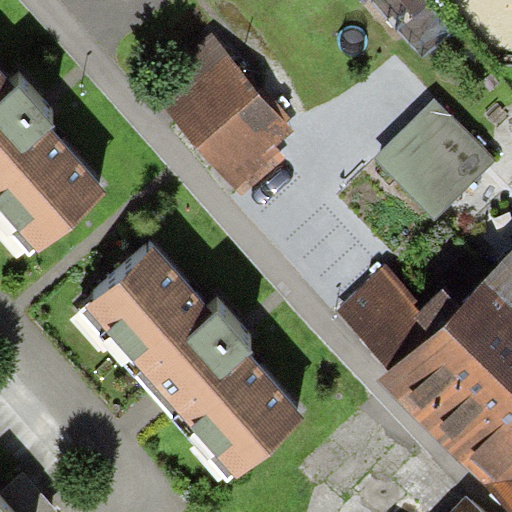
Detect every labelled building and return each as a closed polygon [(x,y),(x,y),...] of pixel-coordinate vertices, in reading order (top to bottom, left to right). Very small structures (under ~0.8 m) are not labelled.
[(213,31),(152,83),(243,188),(285,152),(271,136),(290,120),(213,31)] [(0,49),(0,183),(38,228),(105,172),(0,49)] [(432,90),(374,149),(436,210),(494,151),(432,90)] [(511,224),(428,311),(388,352),(379,363),(484,465),(511,436),(511,224)] [(152,229),(86,286),(174,387),(234,455),(300,399),(152,229)] [(388,352),(428,311),(382,267),(342,308),(388,352)] [(511,436),(484,465),(511,488),(511,436)] [(495,511),(470,489),(448,511),(495,511)] [(17,511),(13,507),(0,492),(0,511),(17,511)]
